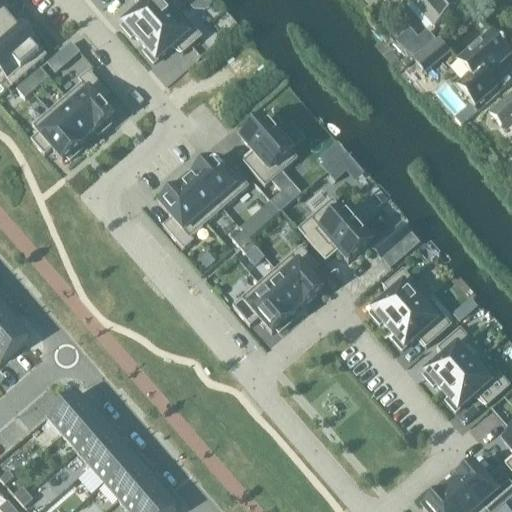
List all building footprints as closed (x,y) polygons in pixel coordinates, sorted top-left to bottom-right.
[(142,12),(122,30),(131,41),(134,38),(140,46),(178,13),(166,0),(137,0),(135,3),(142,12)] [(382,0),(384,3),(387,0),(404,0),(408,4),(410,2),(434,29),(464,3),(461,0),(382,0)] [(0,6),(0,33),(15,21),(1,6),(0,6)] [(178,13),(140,46),(147,54),(144,56),(153,66),(174,48),(182,57),(202,40),(178,13)] [(15,21),(0,33),(0,60),(28,36),(15,21)] [(426,34),(402,54),(410,64),(434,43),(426,34)] [(458,63),(469,76),(457,87),(475,107),(496,89),(486,78),(510,57),(491,34),(458,63)] [(0,60),(0,66),(7,74),(3,77),(7,82),(16,75),(24,67),(33,60),(42,52),(28,36),(0,60)] [(42,52),(33,60),(38,66),(47,58),(42,52)] [(426,53),(414,63),(424,75),(437,65),(426,53)] [(56,59),(47,66),(55,75),(64,68),(56,59)] [(33,60),(24,67),(30,73),(38,66),(33,60)] [(24,67),(16,75),(21,81),(30,73),(24,67)] [(81,87),(65,101),(95,135),(94,135),(97,139),(110,127),(108,125),(113,121),(100,106),(109,98),(89,74),(78,84),(81,87)] [(16,75),(7,82),(12,88),(21,81),(16,75)] [(32,79),(24,86),(32,95),(40,89),(32,79)] [(24,86),(16,93),(25,102),(32,95),(24,86)] [(500,129),(510,120),(511,122),(511,97),(490,117),(500,129)] [(65,101),(49,115),(79,149),(80,148),(94,135),(95,135),(65,101)] [(477,116),(470,108),(453,123),(459,131),(477,116)] [(38,137),(31,144),(44,159),(52,152),(62,165),(67,161),(69,163),(82,152),(80,148),(79,149),(49,115),(32,130),(38,137)] [(263,123),(241,142),(253,156),(243,165),(265,190),(297,162),(288,152),(292,149),(279,134),(275,137),(263,123)] [(203,164),(189,176),(193,180),(193,179),(222,213),(249,190),(232,170),(222,178),(209,163),(205,167),(203,164)] [(178,192),(177,193),(206,227),(222,213),(193,179),(193,180),(178,192)] [(293,188),(272,206),(280,216),(301,197),(293,188)] [(164,203),(159,207),(172,222),(163,230),(183,253),(193,244),(190,240),(206,227),(177,193),(178,192),(175,189),(161,200),(164,203)] [(333,203),(298,233),(318,256),(331,245),(348,265),(370,246),(358,232),(361,229),(348,214),(345,217),(333,203)] [(271,207),(241,233),(242,235),(249,242),(279,216),(271,207)] [(391,271),(419,247),(402,227),(374,251),(391,271)] [(242,235),(232,243),(239,251),(249,243),(249,242),(242,235)] [(249,243),(239,251),(246,259),(256,251),(249,243)] [(256,251),(246,259),(255,270),(265,261),(256,251)] [(301,251),(275,273),(304,307),(303,308),(304,309),(322,293),(309,278),(318,270),(301,251)] [(275,273),(259,287),(288,321),(288,320),(303,308),(304,307),(275,273)] [(391,299),(370,317),(380,328),(382,326),(389,333),(427,301),(403,273),(383,290),(391,299)] [(259,287),(233,310),(249,330),(259,322),(272,337),(276,333),(279,336),(292,324),(288,320),(288,321),(259,287)] [(389,333),(395,340),(392,343),(402,353),(417,340),(426,351),(452,329),(427,301),(389,333)] [(470,301),(458,312),(464,320),(477,309),(470,301)] [(0,337),(14,325),(0,309),(0,337)] [(0,337),(0,367),(29,343),(14,325),(0,337)] [(445,361),(424,379),(433,390),(436,387),(442,395),(480,362),(481,363),(484,360),(460,332),(437,352),(445,361)] [(480,362),(442,395),(449,402),(446,405),(455,415),(476,397),(486,409),(510,389),(498,376),(495,379),(481,363),(480,362)] [(90,414),(76,397),(47,422),(62,439),(90,414)] [(62,439),(76,455),(105,430),(90,414),(62,439)] [(76,455),(90,472),(119,447),(105,430),(76,455)] [(90,472),(104,488),(133,463),(119,447),(90,472)] [(104,488),(118,504),(147,479),(133,463),(104,488)] [(473,468),(455,483),(456,484),(457,483),(481,511),(498,511),(511,500),(511,488),(498,472),(486,483),(473,468)] [(8,475),(0,481),(0,483),(4,489),(13,481),(8,475)] [(118,504),(124,511),(142,511),(161,496),(147,479),(118,504)] [(441,497),(441,498),(452,511),(481,511),(457,483),(456,484),(441,497)] [(13,499),(18,505),(27,497),(22,491),(13,499)] [(142,511),(175,511),(161,496),(142,511)] [(441,496),(423,511),(452,511),(441,498),(441,497),(441,496)] [(24,511),(33,503),(27,497),(18,505),(24,511)]
